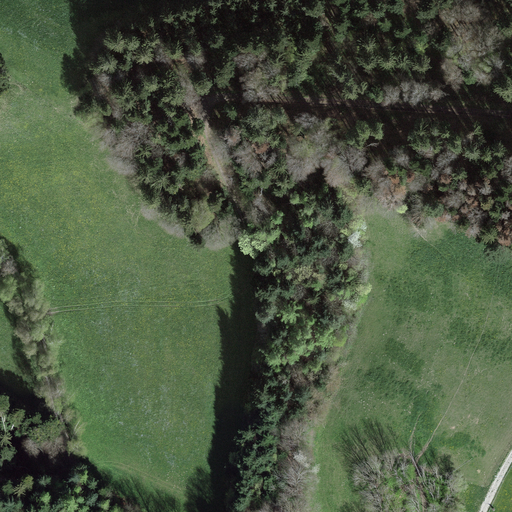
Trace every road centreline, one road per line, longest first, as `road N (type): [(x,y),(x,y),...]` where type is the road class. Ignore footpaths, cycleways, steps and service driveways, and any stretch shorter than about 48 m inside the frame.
road 1 (track): [(511,111),(214,97),(203,108),(207,131),(254,257)]
road 2 (track): [(0,495),(51,479),(67,461),(34,311),(0,252)]
